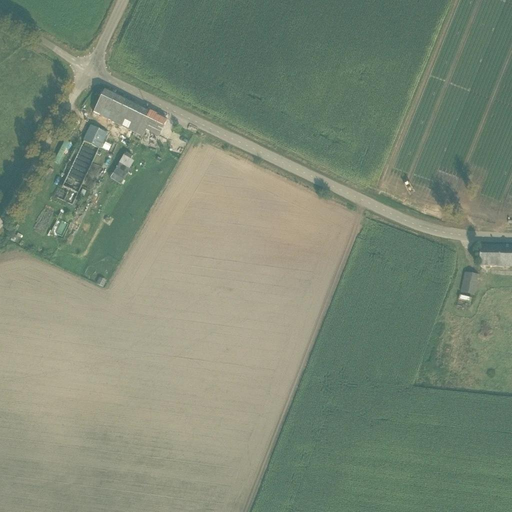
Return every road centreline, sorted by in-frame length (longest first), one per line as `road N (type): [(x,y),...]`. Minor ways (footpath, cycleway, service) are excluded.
road 1 (unclassified): [(511,239),(424,230),(89,74)]
road 2 (unclassified): [(0,228),(89,74)]
